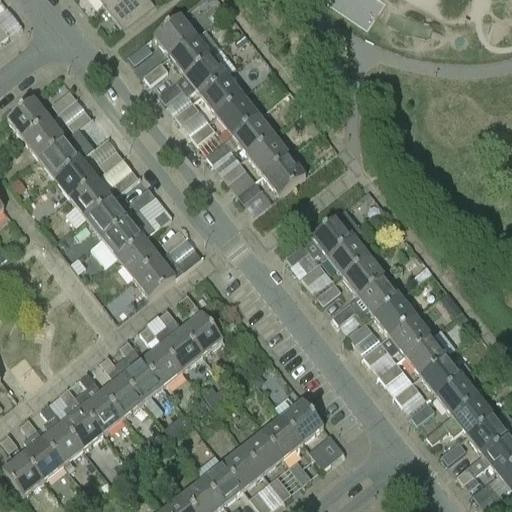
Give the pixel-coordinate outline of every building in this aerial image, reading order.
[(94,0),(103,10),(115,0),(94,0)] [(115,0),(103,10),(123,36),(123,37),(155,12),(154,12),(145,0),(142,0),(140,2),(138,0),(115,0)] [(152,42),(152,43),(168,63),(195,42),(179,21),(152,42)] [(0,47),(8,42),(0,31),(0,47)] [(242,39),(233,45),(239,52),(247,45),(242,39)] [(195,42),(168,63),(183,83),(210,62),(195,42)] [(146,49),(127,62),(134,71),(151,56),(146,49)] [(226,82),(210,62),(183,83),(176,88),(159,102),(165,111),(183,97),(187,102),(194,97),(199,103),(226,82)] [(161,68),(143,82),(149,91),(167,77),(161,68)] [(241,102),(226,82),(199,103),(215,123),(241,102)] [(69,97),(51,111),(58,120),(76,106),(69,97)] [(241,102),(215,123),(230,143),(257,122),(241,102)] [(22,146),(49,124),(33,104),(6,125),(6,126),(22,146)] [(192,108),(174,122),(180,130),(198,116),(192,108)] [(85,117),(67,131),(73,139),(91,125),(85,117)] [(257,122),(230,143),(246,163),(273,142),(257,122)] [(65,144),(49,124),(22,146),(38,166),(65,144)] [(310,125),(303,130),(312,142),(318,137),(310,125)] [(208,128),(190,142),(197,151),(214,137),(208,128)] [(65,144),(38,166),(53,185),(80,164),(81,165),(92,157),(77,137),(73,139),(66,145),(65,144)] [(273,142),(246,163),(261,183),(288,162),(273,142)] [(223,148),(206,162),(212,170),(230,156),(223,148)] [(116,157),(98,171),(105,179),(122,165),(116,157)] [(304,182),(288,162),(261,183),(277,203),(304,182)] [(96,184),(81,165),(80,164),(53,185),(69,205),(96,184)] [(239,168),(221,182),(228,190),(245,176),(239,168)] [(132,177),(114,190),(120,199),(138,185),(132,177)] [(24,193),(17,184),(9,190),(17,199),(24,193)] [(69,205),(85,225),(112,204),(96,184),(69,205)] [(254,188),(237,202),(243,210),(261,197),(254,188)] [(148,197),(130,211),(135,218),(136,219),(138,218),(154,205),(148,197)] [(368,200),(363,204),(367,209),(372,205),(368,200)] [(128,224),(112,204),(85,225),(100,245),(128,224)] [(163,216),(152,225),(158,233),(170,225),(163,216)] [(326,264),(353,243),(361,236),(345,216),(310,243),(303,250),(285,263),(291,272),(309,258),(314,263),(318,260),(323,267),(326,264)] [(100,245),(90,254),(105,274),(116,265),(143,244),(152,237),(138,218),(136,219),(135,218),(128,224),(100,245)] [(179,236),(161,250),(167,258),(168,258),(185,245),(179,236)] [(369,263),(353,243),(326,264),(342,284),(369,263)] [(159,264),(143,244),(116,265),(132,285),(159,264)] [(159,264),(132,285),(148,306),(175,284),(194,270),(201,264),(194,256),(177,270),(168,258),(167,258),(160,265),(159,264)] [(384,283),(369,263),(342,284),(357,303),(357,304),(384,283)] [(318,269),(301,283),(307,291),(325,278),(318,269)] [(400,303),(384,283),(357,304),(357,303),(332,323),(338,331),(355,318),(359,323),(367,316),(373,324),(400,303)] [(334,289),(316,303),(323,312),(340,298),(334,289)] [(439,305),(442,309),(445,309),(452,304),(447,298),(439,305)] [(202,319),(201,320),(187,301),(178,307),(193,326),(181,335),(202,361),(222,345),(202,319)] [(373,324),(388,343),(415,322),(400,303),(373,324)] [(167,333),(175,327),(167,316),(159,323),(167,333)] [(462,332),(469,327),(463,319),(455,325),(461,333),(462,332)] [(431,342),(415,322),(388,343),(389,344),(380,351),(390,363),(399,357),(404,363),(431,342)] [(365,329),(347,343),(354,351),(372,338),(365,329)] [(147,349),(156,343),(147,332),(139,338),(147,349)] [(181,335),(161,351),(182,377),(202,361),(181,335)] [(446,362),(431,342),(404,363),(420,383),(446,362)] [(128,365),(136,358),(128,347),(119,354),(127,364),(128,365)] [(162,393),(182,377),(161,351),(142,366),(141,366),(162,393)] [(373,355),(363,363),(369,371),(380,363),(373,355)] [(127,364),(116,373),(116,374),(122,381),(121,382),(142,408),(162,393),(141,366),(142,366),(136,358),(128,365),(127,364)] [(462,383),(446,362),(420,383),(435,404),(462,383)] [(108,363),(99,370),(108,380),(114,388),(102,397),(101,398),(122,424),(142,408),(121,382),(122,381),(116,374),(116,373),(108,363)] [(396,369),(378,382),(385,390),(402,377),(396,369)] [(102,440),(122,424),(101,398),(102,397),(88,379),(79,386),(86,395),(75,404),(82,413),(81,414),(102,440)] [(265,387),(260,380),(253,385),(258,392),(265,387)] [(478,402),(462,383),(435,404),(450,423),(451,423),(478,402)] [(227,391),(232,398),(239,392),(234,386),(227,391)] [(412,389),(394,403),(401,411),(418,397),(412,389)] [(212,394),(202,401),(213,416),(229,403),(223,394),(216,400),(212,394)] [(82,413),(75,404),(67,395),(59,401),(67,411),(63,415),(69,423),(62,429),(61,429),(82,455),(102,440),(81,414),(82,413)] [(493,422),(478,402),(451,423),(450,423),(425,442),(432,451),(449,437),(453,442),(461,436),(466,443),(493,422)] [(287,403),(274,414),(281,423),(302,450),(323,434),(302,407),(294,413),(287,403)] [(428,409),(410,423),(416,430),(434,417),(428,409)] [(61,429),(62,429),(48,410),(39,417),(47,427),(43,431),(49,439),(42,444),(41,445),(62,471),(82,455),(61,429)] [(493,422),(466,443),(481,462),(482,463),(509,442),(508,441),(511,438),(511,426),(503,415),(493,422)] [(283,466),(302,450),(281,423),(261,439),(283,466)] [(42,487),(62,471),(41,445),(42,444),(36,436),(28,426),(20,433),(28,443),(24,447),(30,454),(22,461),(42,487)] [(263,481),(283,466),(261,439),(241,454),(263,481)] [(0,448),(8,459),(17,452),(9,441),(0,447),(0,448)] [(511,471),(511,446),(509,442),(482,463),(481,462),(456,482),(463,490),(488,471),(497,483),(511,471)] [(458,448),(441,462),(447,470),(465,456),(458,448)] [(317,451),(308,458),(322,476),(331,469),(317,451)] [(241,454),(222,470),(243,497),(263,481),(241,454)] [(42,487),(22,461),(1,477),(21,503),(42,487)] [(132,461),(125,467),(131,475),(139,469),(132,461)] [(214,462),(196,476),(202,485),(222,511),(223,511),(243,497),(222,470),(221,471),(214,462)] [(297,467),(289,473),(302,491),(311,485),(297,467)] [(511,471),(497,483),(511,501),(511,503),(508,506),(511,511),(511,471)] [(277,483),(269,489),(282,507),(291,500),(277,483)] [(189,511),(222,511),(202,485),(182,501),(189,511)] [(490,488),(472,502),(479,510),(496,496),(490,488)] [(268,511),(257,498),(249,505),(254,511),(268,511)] [(189,511),(182,501),(167,511),(189,511)]
